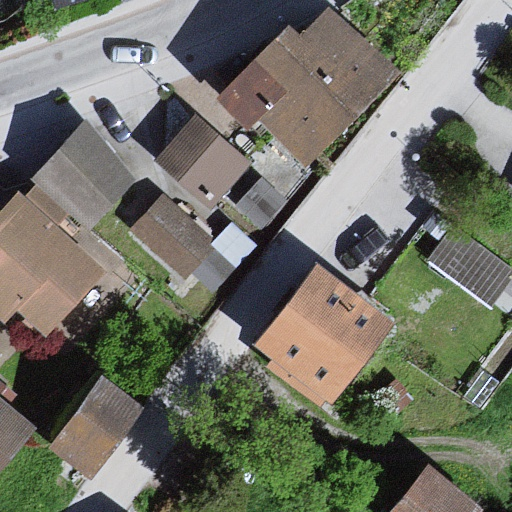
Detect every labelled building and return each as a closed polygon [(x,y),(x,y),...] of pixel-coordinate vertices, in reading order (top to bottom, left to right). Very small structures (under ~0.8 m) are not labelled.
[(302,27),(219,105),(312,174),(407,77),(341,12),(317,38),(302,27)] [(195,121),(156,171),(210,217),(247,167),(195,121)] [(88,124),(37,182),(88,229),(130,182),(88,124)] [(129,219),(181,269),(217,232),(164,182),(129,219)] [(16,201),(0,218),(0,317),(4,321),(19,306),(45,330),(96,277),(16,201)] [(428,250),(484,291),(508,258),(452,218),(428,250)] [(231,223),(195,262),(214,280),(250,241),(231,223)] [(316,273),(261,346),(277,359),(270,368),(319,404),(326,394),(332,399),(387,326),(316,273)] [(114,384),(59,452),(98,482),(135,445),(148,408),(114,384)] [(0,393),(0,488),(48,431),(0,393)] [(483,511),(433,470),(397,511),(483,511)]
